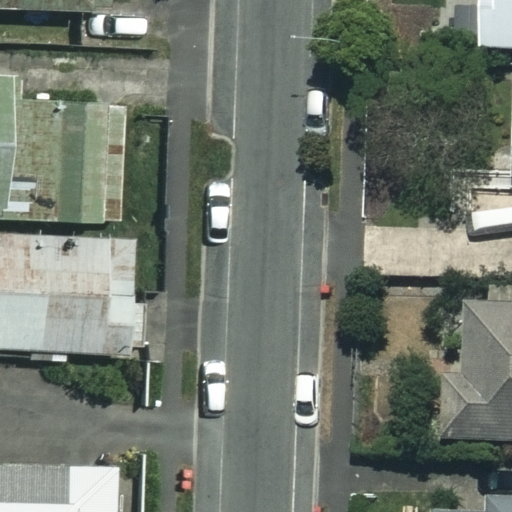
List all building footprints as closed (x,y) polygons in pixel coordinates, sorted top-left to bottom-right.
[(95,0),(0,0),(0,39),(46,42),(48,8),(95,10),(95,0)] [(511,0),(487,0),(486,55),(511,55),(511,0)] [(27,80),(0,78),(0,216),(110,222),(117,108),(26,103),(27,80)] [(130,241),(0,234),(0,347),(124,354),(130,241)] [(511,311),(471,310),(469,381),(448,381),(447,445),(511,446),(511,311)] [(0,511),(104,511),(105,467),(56,466),(55,504),(0,502),(0,511)] [(511,511),(511,488),(464,487),(463,511),(511,511)]
